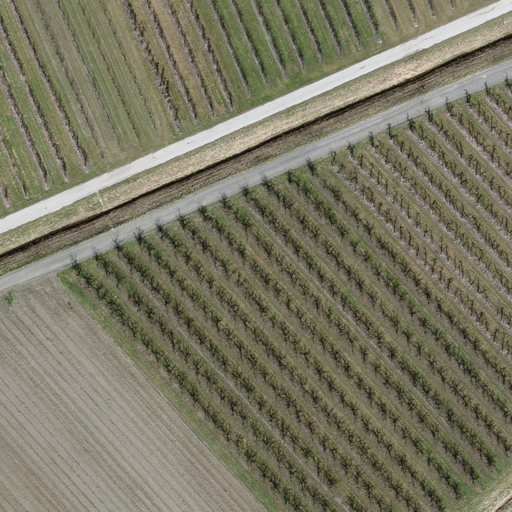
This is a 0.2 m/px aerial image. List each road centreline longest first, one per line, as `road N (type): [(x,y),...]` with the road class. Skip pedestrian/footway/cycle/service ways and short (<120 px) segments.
road 1 (track): [(0,226),(511,6)]
road 2 (track): [(0,288),(511,70)]
